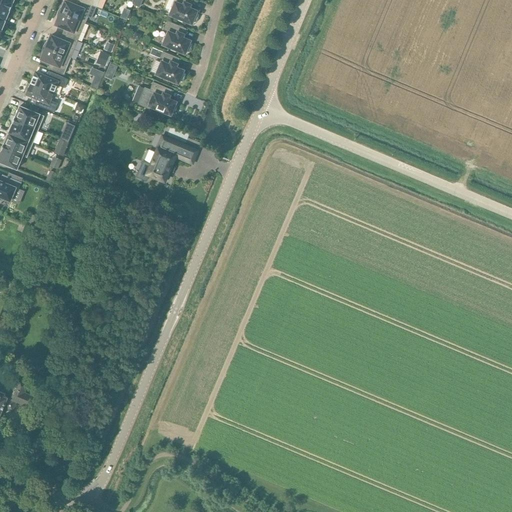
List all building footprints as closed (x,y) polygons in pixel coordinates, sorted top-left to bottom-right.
[(189,8),(192,0),(176,0),(176,3),(175,2),(169,15),(191,24),(192,22),(193,23),(195,22),(195,21),(196,20),(196,19),(197,17),(197,16),(197,15),(197,14),(197,13),(196,13),(197,11),(189,8)] [(91,18),(96,7),(92,6),(80,1),(78,6),(65,1),(63,5),(62,5),(61,6),(59,8),(58,10),(57,12),(85,23),(87,17),(91,18)] [(0,18),(6,21),(6,20),(5,20),(9,11),(10,11),(11,7),(0,2),(0,18)] [(77,40),(85,23),(57,12),(57,14),(56,16),(56,18),(56,20),(57,20),(55,25),(68,30),(66,35),(77,40)] [(187,52),(188,51),(189,50),(190,49),(190,48),(190,47),(190,46),(191,46),(191,45),(191,44),(190,43),(189,43),(190,41),(182,38),(186,29),(167,21),(163,30),(168,32),(163,45),(185,54),(185,52),(186,53),(187,52)] [(135,32),(133,38),(139,41),(142,34),(135,32)] [(70,58),(77,40),(66,35),(63,41),(51,36),(49,40),(48,39),(46,41),(45,42),(44,44),(43,46),(70,58)] [(107,42),(104,50),(111,52),(114,45),(107,42)] [(63,75),(70,58),(43,46),(42,48),(42,50),(41,52),(41,54),(43,55),(41,59),(54,64),(51,70),(63,75)] [(152,47),(150,54),(160,58),(162,51),(152,47)] [(100,51),(96,63),(105,67),(110,55),(100,51)] [(179,58),(162,51),(160,58),(164,59),(163,62),(161,61),(156,74),(178,83),(178,82),(180,82),(181,81),(182,80),(183,79),(183,78),(184,77),(184,76),(184,75),(184,74),(184,73),(182,72),(183,71),(175,67),(179,58)] [(110,64),(107,70),(114,73),(117,67),(110,64)] [(31,83),(53,92),(56,85),(64,88),(67,79),(49,71),(46,77),(35,72),(31,83)] [(168,99),(172,90),(153,82),(149,90),(145,89),(139,103),(148,108),(149,106),(170,115),(171,113),(172,114),(174,113),(174,112),(175,112),(175,110),(176,110),(176,108),(176,107),(176,106),(176,105),(176,104),(175,104),(176,102),(168,99)] [(50,100),(53,92),(31,83),(26,94),(37,99),(35,105),(54,112),(57,103),(50,100)] [(77,103),(75,109),(81,112),(84,106),(84,105),(77,103)] [(38,130),(44,116),(20,106),(15,116),(13,120),(38,130)] [(32,143),(38,130),(13,120),(12,123),(8,133),(32,143)] [(170,137),(169,139),(178,143),(179,140),(183,131),(181,131),(174,128),(170,136),(170,137)] [(32,144),(32,143),(8,133),(8,134),(4,143),(2,147),(22,155),(28,142),(32,144)] [(62,133),(59,139),(68,143),(68,142),(70,137),(62,134),(62,133)] [(137,175),(137,177),(146,181),(147,179),(149,174),(165,181),(175,155),(179,157),(184,145),(178,143),(169,139),(162,136),(158,148),(151,165),(149,164),(143,161),(141,165),(137,175)] [(184,145),(179,157),(192,162),(197,151),(184,145)] [(0,162),(17,169),(22,155),(2,147),(1,150),(0,153),(0,162)] [(50,170),(46,181),(52,183),(56,173),(50,170)] [(9,172),(8,176),(21,182),(23,178),(9,172)] [(0,179),(0,200),(1,199),(10,203),(16,188),(19,189),(22,182),(21,182),(8,176),(6,176),(4,182),(0,180),(0,179)] [(31,408),(36,396),(25,392),(30,382),(19,377),(10,399),(8,398),(8,397),(4,396),(5,393),(0,391),(0,415),(4,407),(13,411),(16,402),(31,408)]
